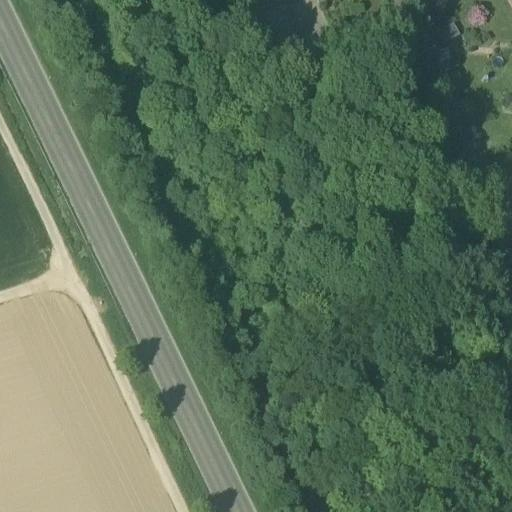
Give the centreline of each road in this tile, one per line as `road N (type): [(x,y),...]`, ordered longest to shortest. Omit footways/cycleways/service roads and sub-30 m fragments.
road 1 (secondary): [(236,511),(0,21)]
road 2 (track): [(68,281),(179,511)]
road 3 (track): [(0,300),(68,281),(0,141)]
